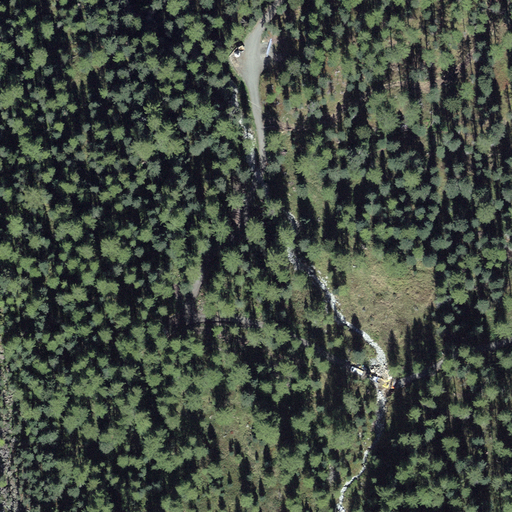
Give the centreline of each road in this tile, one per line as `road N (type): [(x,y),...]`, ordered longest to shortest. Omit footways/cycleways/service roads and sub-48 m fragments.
road 1 (track): [(251,186),(241,230),(209,252),(186,318),(239,321),(391,380),(461,351),(511,342)]
road 2 (track): [(251,186),(261,168),(257,115),(236,58),(282,0)]
road 3 (track): [(257,115),(296,131),(396,79)]
